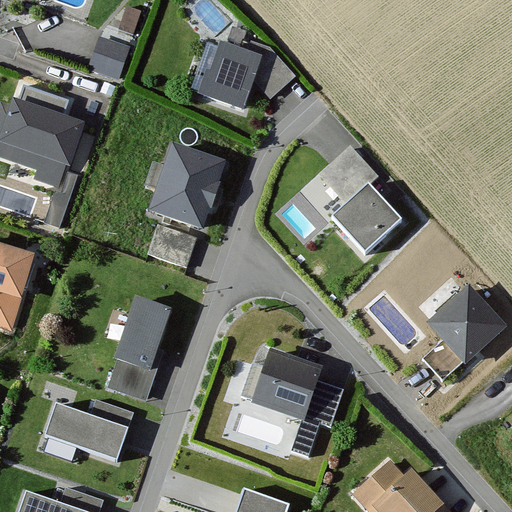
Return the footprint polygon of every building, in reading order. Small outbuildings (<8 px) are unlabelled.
[(127,9),(119,31),(133,36),(141,14),(127,9)] [(128,49),(100,40),(90,71),(118,80),(128,49)] [(252,42),(246,54),(261,59),(254,80),(271,99),(284,86),(297,74),(271,48),(252,42)] [(207,74),(199,98),(244,112),(254,80),(261,59),(246,54),(220,45),(211,75),(207,74)] [(71,104),(25,88),(19,103),(13,101),(11,109),(1,106),(0,108),(0,158),(38,171),(35,180),(58,188),(66,167),(70,169),(86,125),(66,118),(71,104)] [(347,206),(333,219),(366,254),(399,222),(367,188),(378,177),(350,148),(320,177),(347,206)] [(225,167),(176,150),(152,214),(201,232),(225,167)] [(78,179),(68,175),(61,194),(56,192),(44,225),(59,230),(78,179)] [(147,256),(186,270),(197,240),(158,227),(147,256)] [(35,257),(0,246),(0,328),(13,332),(35,257)] [(469,290),(428,327),(443,344),(423,361),(443,383),(462,366),(465,369),(506,332),(469,290)] [(170,312),(135,301),(115,361),(118,362),(149,373),(154,360),(170,312)] [(266,347),(248,402),(304,420),(316,383),(322,365),(266,347)] [(149,373),(118,362),(108,391),(147,405),(161,363),(154,360),(149,373)] [(344,392),(316,383),(304,420),(293,452),(309,458),(319,426),(332,430),(344,392)] [(96,403),(90,420),(128,433),(133,415),(96,403)] [(90,420),(56,409),(45,441),(117,464),(128,433),(90,420)] [(389,464),(355,493),(370,511),(449,511),(414,471),(403,480),(389,464)] [(66,490),(60,507),(74,511),(99,511),(103,503),(66,490)] [(288,511),(289,508),(244,492),(237,511),(288,511)] [(74,511),(60,507),(27,495),(20,511),(74,511)]
